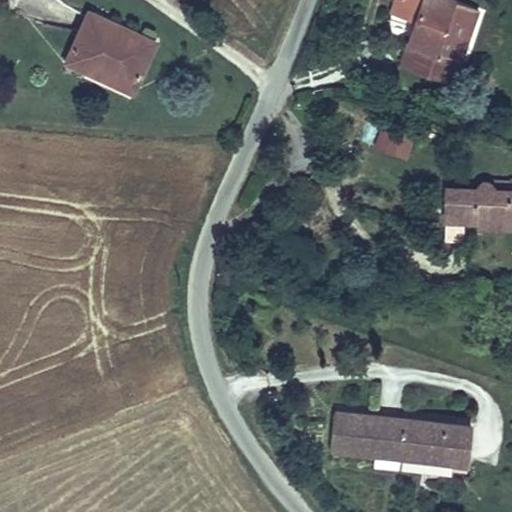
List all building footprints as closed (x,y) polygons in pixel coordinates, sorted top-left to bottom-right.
[(491,62),(495,52),(511,2),(511,0),(425,0),(423,7),(447,13),(436,58),(478,68),(491,62)] [(166,78),(188,36),(122,1),(96,51),(115,59),(112,64),(160,88),(166,78)] [(474,143),(478,134),(451,123),(448,132),(474,143)] [(380,125),(373,147),(407,158),(414,136),(380,125)] [(470,180),(469,203),(501,203),(501,213),(511,212),(511,170),(502,170),(499,180),(470,180)] [(501,203),(469,203),(469,213),(501,213),(501,203)] [(358,441),(448,447),(475,451),(477,420),(457,416),(455,411),(358,404),(358,441)] [(475,451),(448,447),(448,461),(494,461),(494,414),(455,411),(457,416),(477,420),(475,451)]
